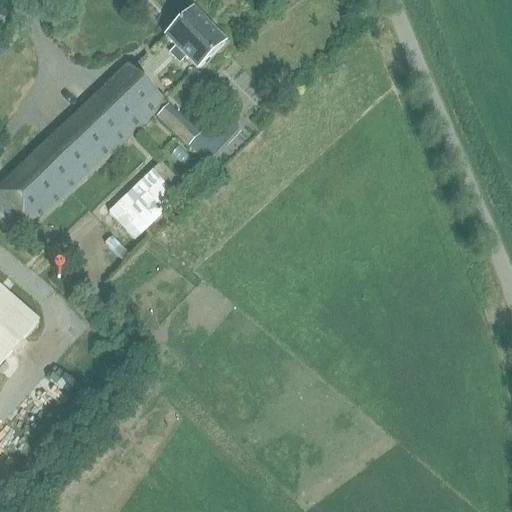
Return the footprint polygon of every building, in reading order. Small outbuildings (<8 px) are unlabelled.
[(196,71),(225,43),(194,11),(165,39),(179,52),(175,56),(182,64),(186,60),(196,71)] [(0,57),(9,48),(0,38),(0,57)] [(160,106),(164,103),(129,66),(0,188),(0,221),(16,239),(28,227),(33,232),(162,108),(160,106)] [(269,74),(263,81),(270,88),(277,81),(269,74)] [(158,119),(188,147),(205,164),(237,130),(219,113),(222,110),(209,97),(185,122),(169,107),(158,119)] [(140,248),(146,242),(140,235),(178,200),(170,191),(178,183),(161,164),(108,214),(140,248)] [(111,237),(104,244),(123,262),(130,255),(111,237)] [(0,367),(38,323),(0,289),(0,367)]
